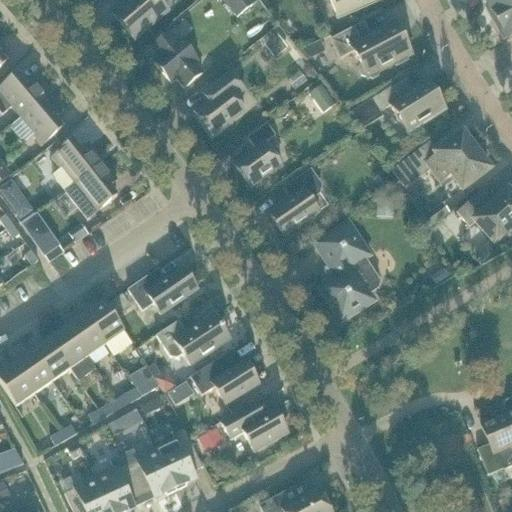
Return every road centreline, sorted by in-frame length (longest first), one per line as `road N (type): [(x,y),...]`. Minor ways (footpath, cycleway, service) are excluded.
road 1 (residential): [(350,438),(197,195)]
road 2 (residential): [(197,195),(36,0)]
road 3 (residential): [(0,331),(197,195)]
road 4 (residential): [(198,511),(350,438)]
road 5 (residential): [(427,0),(511,136)]
